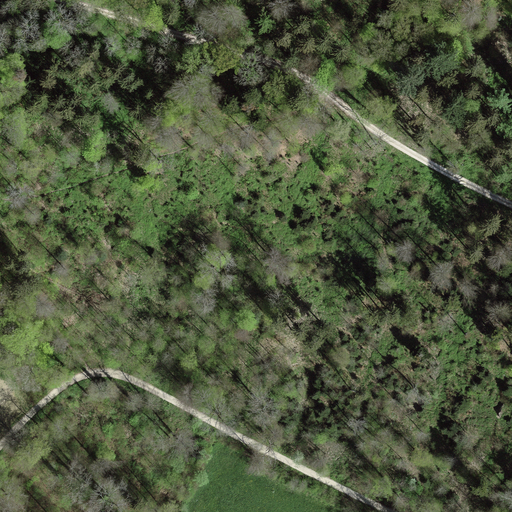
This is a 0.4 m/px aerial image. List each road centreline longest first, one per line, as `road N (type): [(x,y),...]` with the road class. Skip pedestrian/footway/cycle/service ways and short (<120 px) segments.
road 1 (track): [(63,0),(241,54),(334,94),(385,137),(511,203)]
road 2 (track): [(384,511),(118,373),(94,371)]
road 3 (track): [(94,371),(51,391),(0,446)]
